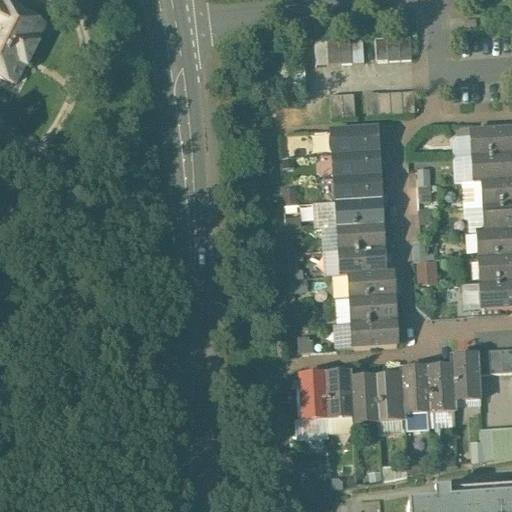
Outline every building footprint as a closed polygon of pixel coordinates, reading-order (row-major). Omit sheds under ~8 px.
[(0,83),(9,88),(20,68),(24,71),(35,49),(31,47),(40,28),(0,7),(0,83)] [(397,39),(386,40),(387,63),(399,62),(397,39)] [(409,39),(398,39),(399,62),(411,62),(409,39)] [(385,40),(374,41),(375,64),(387,63),(385,40)] [(362,41),(350,42),(351,65),(363,65),(362,41)] [(349,42),(338,43),(339,66),(351,65),(349,42)] [(315,67),(327,66),(326,43),(314,44),(315,67)] [(338,43),(326,43),(327,66),(339,66),(338,43)] [(276,81),(302,79),(302,68),(275,69),(276,81)] [(302,79),(276,81),(276,91),(302,89),(302,79)] [(302,89),(276,91),(277,101),(303,100),(302,89)] [(413,93),(401,94),(402,117),(414,116),(413,93)] [(377,94),(365,95),(366,119),(378,118),(377,94)] [(401,94),(389,95),(390,118),(402,117),(401,94)] [(389,95),(377,95),(378,118),(390,118),(389,95)] [(341,96),(329,97),(330,121),(342,120),(341,96)] [(353,96),(341,96),(342,120),(354,120),(353,96)] [(511,130),(469,133),(471,159),(511,156),(511,130)] [(375,131),(330,134),(331,158),(377,155),(375,131)] [(377,155),(331,158),(333,181),(378,179),(377,155)] [(511,156),(471,159),(472,184),(480,184),(511,181),(511,156)] [(378,179),(333,181),(334,205),(379,203),(378,179)] [(511,181),(480,184),(482,209),(511,207),(511,181)] [(379,203),(334,205),(336,230),(380,227),(379,203)] [(511,207),(482,209),(483,235),(511,232),(511,207)] [(380,227),(336,230),(337,254),(382,251),(380,227)] [(511,232),(483,235),(475,235),(477,261),(511,258),(511,232)] [(382,251),(337,254),(339,278),(347,278),(383,275),(382,251)] [(511,258),(477,261),(478,286),(511,284),(511,258)] [(416,286),(436,286),(436,263),(416,263),(416,286)] [(383,275),(347,278),(348,302),(393,299),(391,275),(383,275)] [(511,284),(478,286),(480,312),(511,310),(511,284)] [(393,299),(348,302),(350,326),(394,323),(393,299)] [(394,323),(350,326),(351,351),(395,348),(394,323)] [(500,352),(488,353),(489,376),(501,376),(500,352)] [(511,358),(511,352),(500,352),(501,375),(511,374),(511,358)] [(476,358),(477,377),(489,376),(488,353),(476,354),(476,358)] [(450,359),(450,369),(453,404),(479,402),(477,377),(476,358),(450,359)] [(450,369),(425,371),(428,415),(453,414),(453,404),(450,369)] [(400,372),(400,378),(402,417),(427,415),(428,415),(425,371),(400,372)] [(349,375),(323,377),(326,421),(351,420),(349,381),(349,375)] [(323,377),(297,379),(300,423),(326,421),(323,377)] [(400,378),(374,380),(377,424),(403,423),(402,417),(400,378)] [(374,380),(349,381),(351,420),(352,426),(377,424),(374,380)] [(402,417),(403,423),(404,434),(428,433),(427,415),(402,417)] [(511,430),(481,431),(482,466),(511,458),(511,430)] [(303,510),(332,508),(330,467),(310,468),(312,497),(303,497),(303,510)] [(511,511),(511,500),(503,501),(503,496),(488,497),(488,502),(448,505),(448,500),(433,501),(434,506),(406,508),(406,511),(511,511)]
